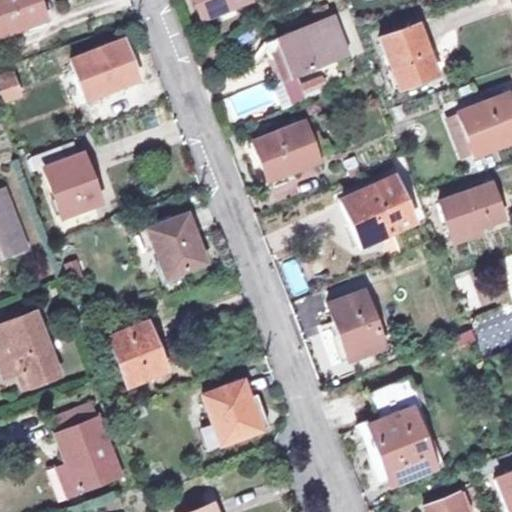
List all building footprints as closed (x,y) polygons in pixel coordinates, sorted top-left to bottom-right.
[(0,0),(0,33),(44,18),(37,0),(0,0)] [(197,0),(203,14),(219,7),(217,1),(219,0),(197,0)] [(299,32),(297,28),(272,37),(287,75),(344,53),(331,20),(299,32)] [(380,35),(398,84),(436,70),(418,21),(380,35)] [(70,57),(84,94),(137,74),(122,38),(70,57)] [(0,75),(0,99),(19,92),(11,71),(0,75)] [(328,73),(307,82),(310,89),(331,80),(328,73)] [(452,113),(469,156),(511,139),(511,122),(501,94),(452,113)] [(255,137),(269,175),(320,156),(306,118),(255,137)] [(45,166),(58,161),(52,144),(30,152),(36,169),(45,166)] [(58,161),(45,166),(64,213),(97,200),(85,168),(90,167),(84,152),(58,161)] [(343,195),(362,240),(411,220),(393,175),(343,195)] [(443,196),(457,235),(483,225),(481,220),(504,211),(492,178),(443,196)] [(0,185),(0,250),(26,241),(4,184),(0,185)] [(146,226),(163,272),(198,259),(189,233),(195,231),(188,211),(146,226)] [(326,298),(346,354),(383,341),(363,285),(326,298)] [(79,305),(86,325),(102,319),(94,300),(79,305)] [(0,325),(0,359),(6,377),(24,370),(30,387),(61,375),(54,355),(51,356),(46,343),(50,342),(38,311),(0,325)] [(105,330),(102,319),(86,325),(90,336),(105,330)] [(112,333),(130,384),(166,372),(154,340),(160,338),(152,319),(112,333)] [(24,370),(6,377),(12,393),(30,387),(24,370)] [(371,389),(381,416),(362,423),(383,478),(442,455),(410,373),(371,389)] [(218,420),(226,440),(273,421),(260,388),(252,391),(246,375),(206,391),(218,420)] [(55,419),(70,461),(81,488),(121,473),(94,404),(55,419)] [(511,511),(511,455),(495,462),(500,476),(497,477),(509,511),(511,511)] [(81,488),(70,461),(59,465),(70,492),(81,488)] [(425,502),(429,511),(468,511),(459,489),(425,502)] [(175,511),(183,511),(215,501),(212,491),(173,505),(175,511)] [(219,511),(215,501),(183,511),(219,511)]
